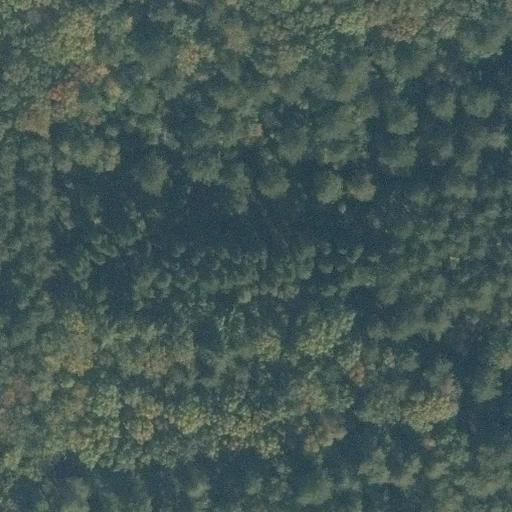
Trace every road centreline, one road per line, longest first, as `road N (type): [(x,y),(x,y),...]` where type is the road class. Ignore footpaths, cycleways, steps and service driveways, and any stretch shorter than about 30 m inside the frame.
road 1 (unknown): [(0,469),(56,460),(49,131),(82,0)]
road 2 (unknown): [(57,511),(56,460),(511,408)]
road 3 (track): [(395,0),(190,42),(77,27),(0,2)]
